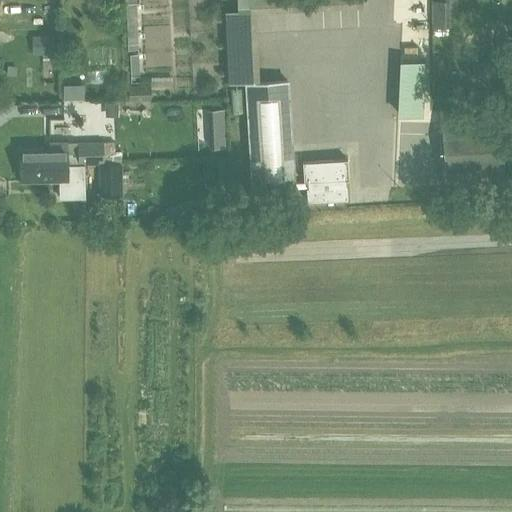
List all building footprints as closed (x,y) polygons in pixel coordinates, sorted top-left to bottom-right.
[(236,0),(237,9),(224,10),(228,84),(247,83),(259,83),(255,10),(362,5),(361,0),(236,0)] [(448,29),(447,2),(432,3),(433,29),(448,29)] [(126,4),(128,43),(137,43),(136,4),(126,4)] [(33,52),(54,52),(54,35),(33,35),(33,52)] [(468,80),(442,82),(443,92),(468,91),(468,80)] [(247,83),(253,196),(294,193),(287,81),(259,83),(247,83)] [(150,86),(129,88),(130,101),(151,99),(150,86)] [(118,114),(118,104),(105,104),(105,114),(118,114)] [(501,107),(440,110),(444,189),(505,186),(501,107)] [(412,108),(411,122),(433,122),(434,108),(412,108)] [(68,163),(99,163),(104,163),(104,140),(77,141),(77,151),(68,151),(68,141),(48,142),(48,149),(20,149),(20,166),(68,165),(68,163)] [(346,160),(302,163),(304,182),(306,181),(308,202),(347,199),(345,180),(348,180),(346,160)] [(104,163),(99,163),(100,197),(122,196),(122,163),(104,163)] [(68,165),(20,166),(20,181),(68,180),(68,165)] [(124,238),(128,203),(92,199),(88,235),(124,238)] [(205,200),(207,218),(219,218),(218,200),(205,200)]
